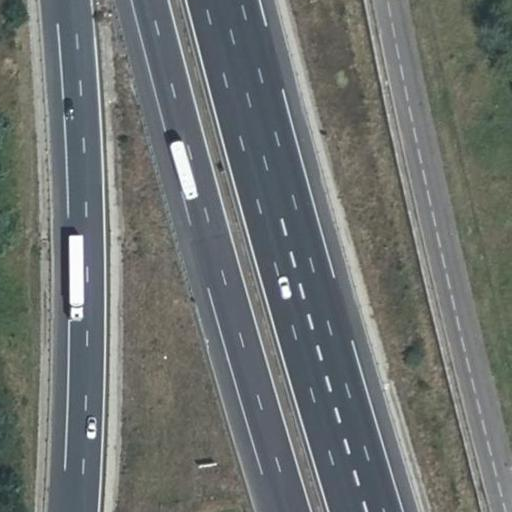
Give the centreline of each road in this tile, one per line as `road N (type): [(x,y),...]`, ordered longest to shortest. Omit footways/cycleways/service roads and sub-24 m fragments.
road 1 (motorway): [(371,511),(280,217),(226,0)]
road 2 (motorway): [(153,0),(212,234),(297,511)]
road 3 (residential): [(504,511),(387,0)]
road 4 (motorway): [(72,0),(87,250),(78,511)]
